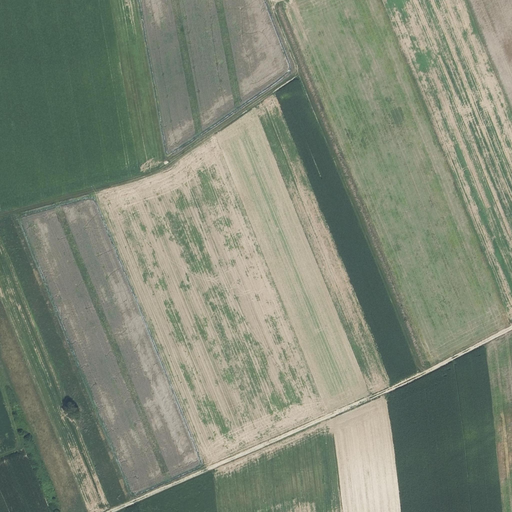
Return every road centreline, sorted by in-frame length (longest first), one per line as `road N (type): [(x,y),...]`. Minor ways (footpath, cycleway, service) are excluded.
road 1 (track): [(511,328),(112,511)]
road 2 (track): [(269,0),(422,375)]
road 3 (track): [(298,76),(134,181),(0,217)]
